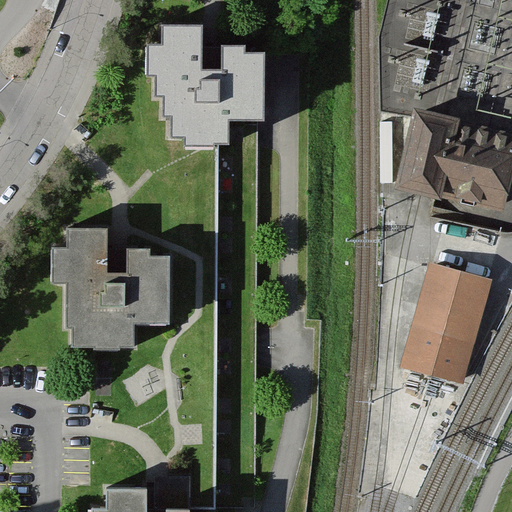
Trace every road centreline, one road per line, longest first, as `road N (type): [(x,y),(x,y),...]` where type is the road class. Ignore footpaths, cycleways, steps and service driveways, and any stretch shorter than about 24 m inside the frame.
road 1 (residential): [(276,511),(301,381),(290,328),(287,61)]
road 2 (residential): [(0,188),(78,41),(89,0)]
road 3 (residential): [(0,416),(43,423),(43,511)]
